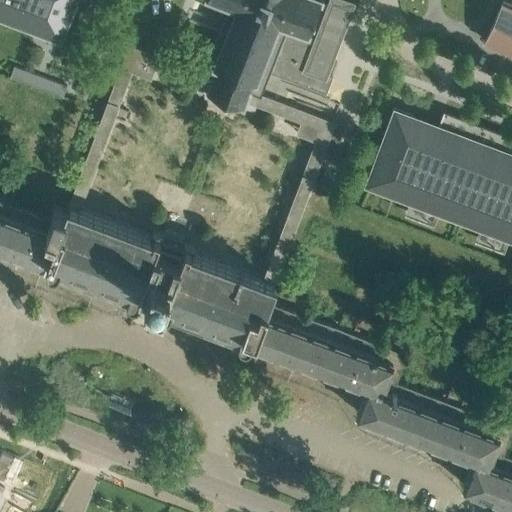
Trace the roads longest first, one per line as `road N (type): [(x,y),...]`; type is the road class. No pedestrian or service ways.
road 1 (tertiary): [(0,406),(273,511)]
road 2 (unclassified): [(388,0),(414,52),(511,99)]
